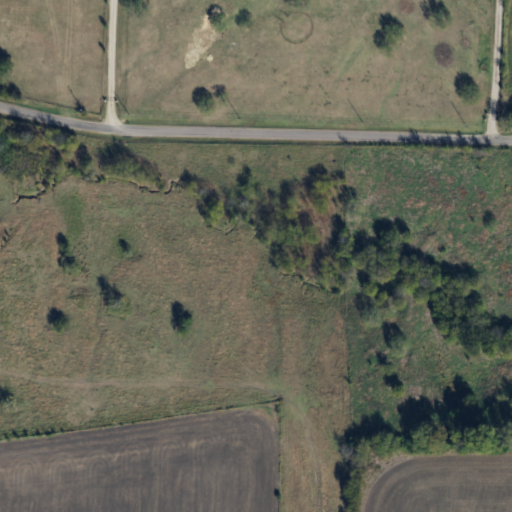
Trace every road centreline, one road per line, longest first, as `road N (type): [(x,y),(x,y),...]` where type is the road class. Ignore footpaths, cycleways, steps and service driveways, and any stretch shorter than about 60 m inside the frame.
road 1 (residential): [(511,139),(123,129),(0,107)]
road 2 (track): [(105,126),(108,0)]
